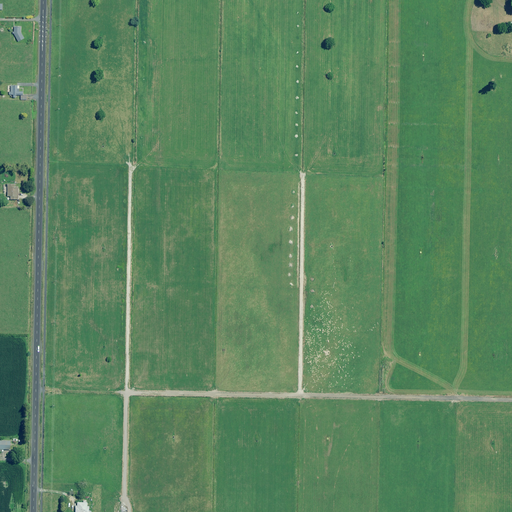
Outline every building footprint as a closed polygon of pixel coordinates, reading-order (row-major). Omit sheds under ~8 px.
[(21,32),(21,27),(14,27),(14,32),(12,32),(12,34),(14,34),(18,42),(24,39),(21,32)] [(482,49),(484,49),(484,48),(487,48),(487,36),(477,37),(477,48),(482,48),(482,49)] [(17,92),(17,86),(10,86),(10,92),(9,92),(9,95),(13,95),(13,98),(16,98),(16,95),(23,95),(23,92),(17,92)] [(15,187),(15,184),(7,184),(7,200),(10,200),(18,200),(18,187),(15,187)] [(0,451),(2,452),(2,450),(10,450),(10,441),(0,440),(0,451)] [(84,500),(84,503),(77,502),(77,506),(75,506),(75,511),(76,511),(75,511),(91,511),(91,510),(89,510),(89,506),(87,506),(87,503),(87,500),(84,500)]
